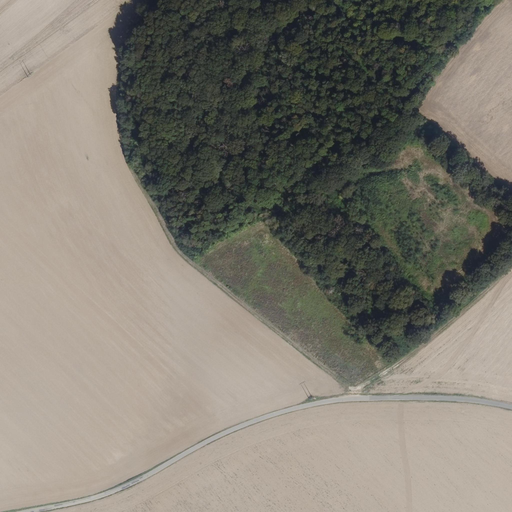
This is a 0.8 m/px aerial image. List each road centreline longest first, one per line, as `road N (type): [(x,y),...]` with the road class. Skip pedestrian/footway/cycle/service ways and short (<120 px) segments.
road 1 (track): [(148,0),(122,57),(127,153),(169,234),(354,397)]
road 2 (unclassified): [(25,511),(121,488),(265,416),(354,397)]
road 3 (track): [(511,261),(354,397)]
road 4 (unclassified): [(511,407),(354,397)]
